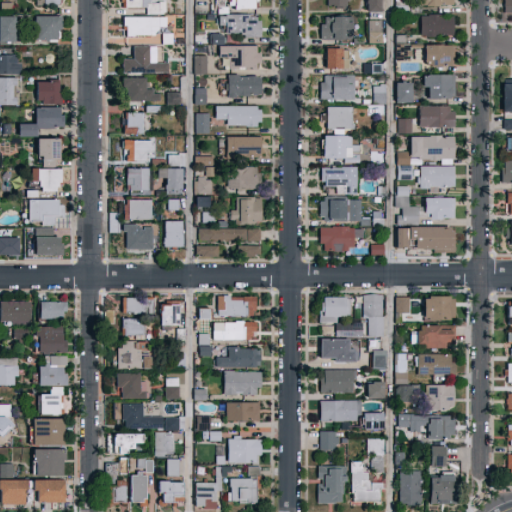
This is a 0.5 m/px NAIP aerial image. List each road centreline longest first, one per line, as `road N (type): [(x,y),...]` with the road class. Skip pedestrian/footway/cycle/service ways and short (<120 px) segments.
road 1 (residential): [(288,511),(293,0)]
road 2 (residential): [(0,276),(511,274)]
road 3 (residential): [(90,511),(91,0)]
road 4 (residential): [(480,474),(478,0)]
